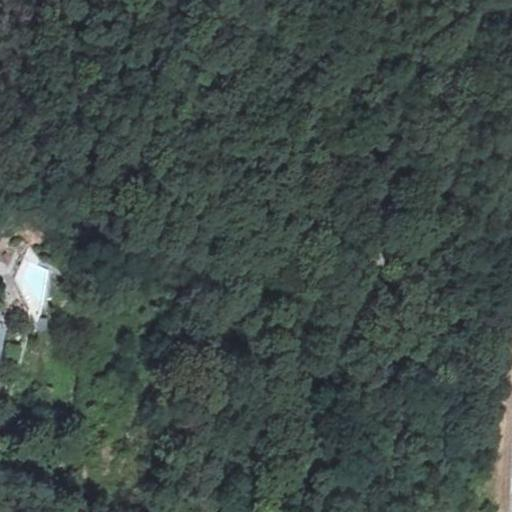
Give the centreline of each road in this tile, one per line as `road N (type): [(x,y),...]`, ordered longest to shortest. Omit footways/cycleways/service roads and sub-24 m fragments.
road 1 (residential): [(282,511),(345,289),(395,163),(438,87),(511,16)]
road 2 (residential): [(309,0),(272,131),(237,511)]
